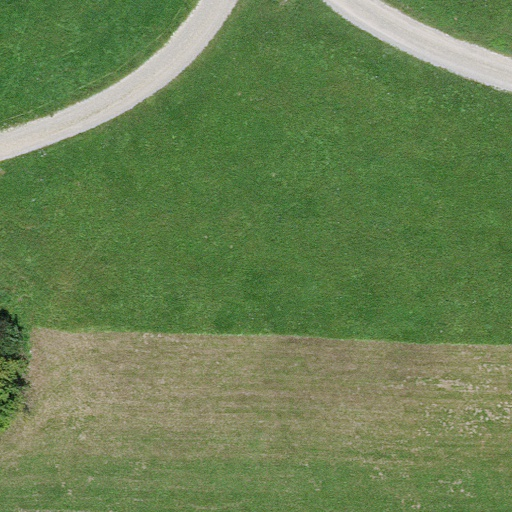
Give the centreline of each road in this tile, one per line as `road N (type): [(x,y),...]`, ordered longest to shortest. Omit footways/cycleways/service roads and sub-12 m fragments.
road 1 (track): [(226,0),(213,41),(0,152)]
road 2 (track): [(352,0),(434,47),(511,71)]
